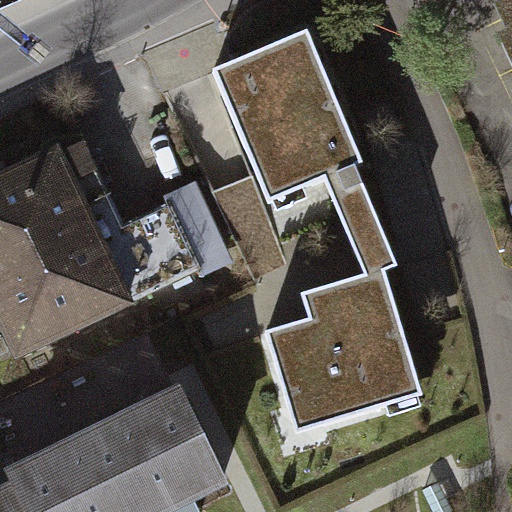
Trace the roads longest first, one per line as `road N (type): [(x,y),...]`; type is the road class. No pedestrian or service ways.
road 1 (residential): [(506,406),(492,287),(456,166),(376,0)]
road 2 (tertiary): [(147,0),(0,69)]
